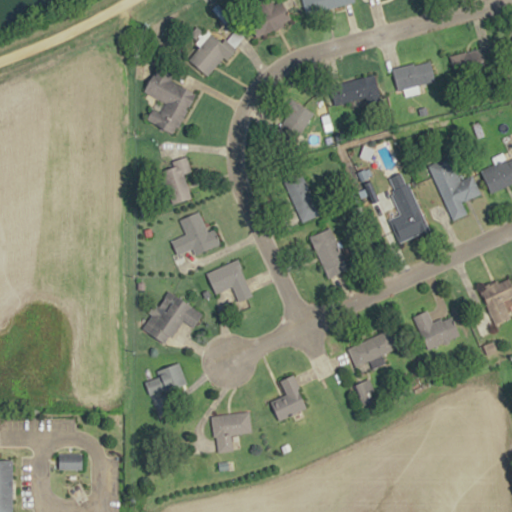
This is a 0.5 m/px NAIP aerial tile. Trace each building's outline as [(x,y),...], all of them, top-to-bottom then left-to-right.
[(242,0),(255,36),(291,23),(283,1),(272,4),(270,0),(242,0)] [(354,1),(353,0),(302,0),(306,14),(354,1)] [(209,29),(185,57),(209,77),(233,49),(209,29)] [(451,53),(454,73),(498,66),(495,46),(451,53)] [(398,91),(435,80),(429,59),(392,70),(398,91)] [(175,134),(196,89),(155,70),(143,95),(161,103),(157,110),(152,108),(146,121),(175,134)] [(365,99),(365,102),(380,99),(375,75),(332,85),(337,105),(365,99)] [(480,194),(472,173),(459,178),(450,156),(429,164),(451,221),(467,214),(462,201),(480,194)] [(184,173),(190,172),(186,157),(170,161),(172,167),(161,170),(169,205),(190,200),(184,173)] [(511,182),(511,158),(482,170),(490,191),(511,182)] [(301,222),(319,215),(300,170),(282,177),(301,222)] [(406,173),(391,178),(395,189),(390,190),(399,216),(389,219),(397,243),(426,233),(406,173)] [(195,254),(220,244),(214,229),(206,232),(199,212),(179,220),(185,235),(171,240),(177,255),(193,249),(195,254)] [(327,277),(347,269),(330,228),(311,236),(327,277)] [(252,297),(239,260),(207,272),(215,293),(232,287),(238,302),(252,297)] [(511,318),(505,299),(511,297),(511,284),(510,277),(481,286),(493,324),(511,318)] [(142,328),(167,344),(182,320),(194,327),(203,313),(166,290),(142,328)] [(460,336),(451,315),(432,324),(427,311),(413,317),(427,350),(460,336)] [(397,349),(389,331),(348,348),(356,366),(397,349)] [(185,386),(179,364),(156,370),(158,378),(146,381),(150,396),(158,394),(163,411),(173,408),(168,391),(185,386)] [(280,380),(286,395),(271,401),(278,420),(307,408),(294,375),(280,380)] [(233,451),(232,434),(251,432),(250,412),(213,415),(216,452),(233,451)] [(59,453),(59,468),(82,469),(82,453),(59,453)] [(0,511),(13,511),(13,459),(0,459),(0,511)]
